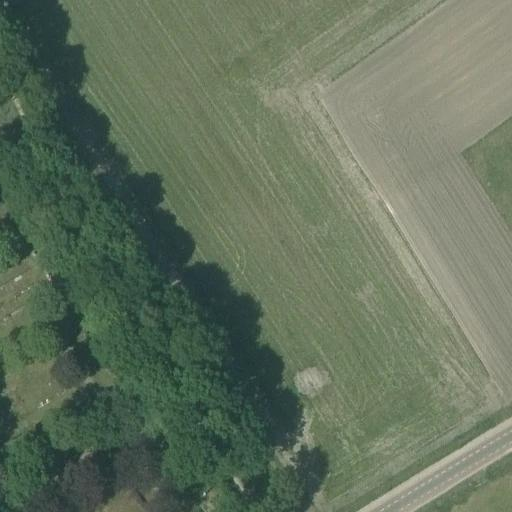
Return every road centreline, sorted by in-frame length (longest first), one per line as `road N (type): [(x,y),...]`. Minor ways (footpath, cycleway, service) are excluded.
road 1 (track): [(315,511),(52,106)]
road 2 (tertiary): [(389,511),(511,435)]
